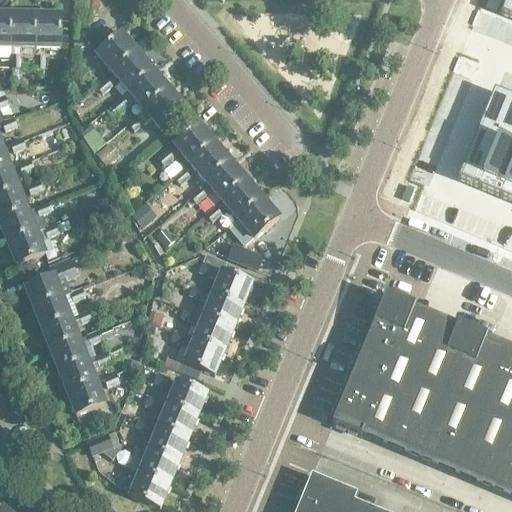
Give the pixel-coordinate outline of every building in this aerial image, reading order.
[(511,0),(507,0),(500,17),(511,22),(511,0)] [(0,50),(10,51),(11,18),(0,18),(0,50)] [(36,19),(11,18),(10,51),(35,51),(36,19)] [(60,51),(61,20),(36,19),(35,51),(60,51)] [(138,56),(122,37),(97,58),(113,76),(138,56)] [(87,42),(74,42),(74,51),(87,52),(87,42)] [(138,56),(113,76),(129,95),(154,74),(138,56)] [(19,72),(19,59),(10,59),(10,71),(19,72)] [(44,72),(45,59),(35,59),(35,72),(44,72)] [(154,74),(129,95),(144,113),(169,92),(154,74)] [(103,97),(113,89),(107,81),(97,90),(103,97)] [(145,126),(151,121),(161,133),(186,112),(169,92),(144,113),(138,118),(145,126)] [(477,133),(498,142),(511,106),(511,101),(493,94),(477,133)] [(0,112),(8,109),(5,100),(0,102),(0,112)] [(120,116),(129,108),(123,100),(113,109),(120,116)] [(511,106),(498,142),(511,147),(511,106)] [(135,134),(145,126),(138,118),(129,127),(135,134)] [(5,135),(17,131),(13,122),(5,125),(1,126),(5,135)] [(174,148),(168,153),(174,160),(180,155),(190,167),(215,146),(199,127),(174,148)] [(477,133),(457,183),(477,192),(498,142),(477,133)] [(511,166),(511,147),(498,142),(477,192),(498,200),(511,166)] [(13,157),(25,152),(21,143),(10,148),(13,157)] [(215,146),(190,167),(206,186),(230,165),(215,146)] [(110,148),(97,158),(105,168),(118,158),(110,148)] [(0,151),(0,176),(11,172),(2,151),(0,151)] [(164,169),(174,160),(168,153),(158,161),(164,169)] [(22,178),(34,173),(30,164),(18,169),(22,178)] [(222,204),(246,183),(230,165),(206,186),(200,191),(207,198),(213,193),(222,204)] [(511,166),(498,200),(511,205),(511,166)] [(11,172),(0,176),(0,200),(19,193),(11,172)] [(191,180),(185,172),(175,180),(181,188),(191,180)] [(246,183),(222,204),(228,211),(238,224),(263,202),(246,183)] [(30,199),(42,194),(38,186),(27,190),(30,199)] [(197,207),(207,198),(200,191),(191,199),(197,207)] [(19,193),(0,200),(0,225),(28,215),(19,193)] [(263,202),(238,224),(255,242),(279,221),(263,202)] [(39,221),(51,216),(47,207),(35,212),(39,221)] [(212,225),(222,216),(216,209),(206,217),(212,225)] [(143,210),(132,219),(142,231),(153,221),(143,210)] [(28,215),(0,225),(0,228),(7,247),(36,236),(28,215)] [(55,228),(44,233),(47,242),(59,237),(59,236),(70,231),(67,224),(56,229),(55,228)] [(7,247),(16,269),(45,257),(36,236),(7,247)] [(233,249),(228,262),(257,274),(262,261),(233,249)] [(198,276),(218,284),(212,298),(242,310),(251,287),(222,275),(226,266),(205,257),(198,276)] [(53,280),(25,291),(33,312),(62,300),(69,297),(71,297),(66,284),(77,280),(70,263),(49,271),(53,280)] [(189,299),(201,304),(204,295),(193,290),(189,299)] [(73,306),(85,302),(81,293),(69,297),(73,306)] [(212,298),(202,321),(232,333),(242,310),(212,298)] [(415,311),(386,299),(368,342),(418,363),(434,326),(412,317),(415,311)] [(42,333),(70,321),(62,300),(33,312),(42,333)] [(191,327),(195,318),(183,313),(179,322),(191,327)] [(81,328),(93,323),(90,314),(78,319),(81,328)] [(151,315),(148,327),(159,330),(162,318),(151,315)] [(70,321),(42,333),(51,355),(79,343),(74,330),(81,328),(78,319),(70,321)] [(202,321),(193,344),(223,356),(232,333),(202,321)] [(458,329),(455,335),(434,326),(418,363),(409,385),(445,400),(472,335),(458,329)] [(98,336),(86,341),(90,349),(102,345),(114,340),(111,333),(99,337),(98,336)] [(484,347),(487,341),(472,335),(445,400),(481,415),(506,356),(484,347)] [(170,345),(182,350),(186,341),(174,336),(170,345)] [(79,343),(51,355),(59,376),(88,365),(83,352),(90,349),(86,341),(79,343)] [(223,356),(193,344),(186,341),(182,350),(189,353),(184,367),(214,379),(223,356)] [(418,363),(368,342),(350,385),(400,406),(409,385),(418,363)] [(511,358),(506,356),(481,415),(511,427),(511,358)] [(98,371),(110,366),(107,357),(95,362),(98,371)] [(132,363),(129,371),(136,374),(139,365),(132,363)] [(96,385),(88,365),(59,376),(67,396),(96,385)] [(107,391),(118,386),(115,377),(103,382),(107,391)] [(157,378),(153,387),(165,391),(169,383),(157,378)] [(76,419),(105,407),(96,385),(67,396),(76,419)] [(197,420),(206,398),(176,385),(167,408),(197,420)] [(361,440),(364,435),(385,443),(400,406),(350,385),(332,428),(361,440)] [(385,443),(421,458),(445,400),(409,385),(400,406),(385,443)] [(0,395),(0,411),(2,417),(17,409),(9,392),(0,395)] [(144,409),(156,414),(159,405),(148,400),(144,409)] [(421,458),(457,473),(481,415),(445,400),(421,458)] [(167,408),(157,431),(187,443),(197,420),(167,408)] [(457,473),(493,488),(511,442),(511,427),(481,415),(457,473)] [(135,432),(147,437),(150,428),(138,423),(135,432)] [(148,454),(178,466),(187,443),(157,431),(150,428),(147,437),(154,440),(148,454)] [(107,439),(97,442),(102,454),(113,463),(118,456),(111,451),(107,439)] [(97,442),(87,446),(92,458),(102,454),(97,442)] [(511,442),(493,488),(511,496),(511,442)] [(169,489),(178,466),(148,454),(140,451),(136,461),(144,464),(139,477),(169,489)] [(129,500),(159,511),(169,489),(139,477),(129,500)] [(61,479),(48,488),(60,504),(73,495),(61,479)] [(370,511),(354,505),(357,497),(311,479),(297,511),(370,511)]
